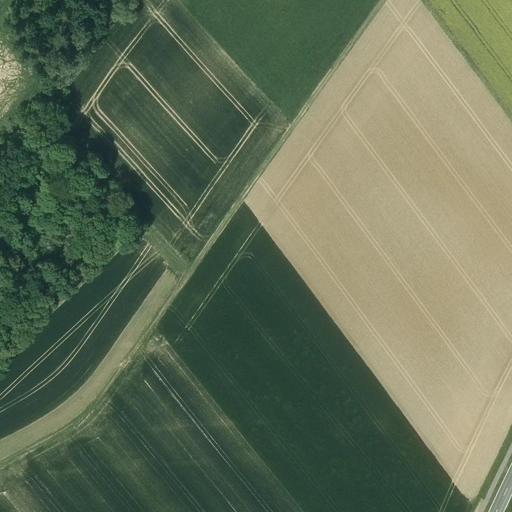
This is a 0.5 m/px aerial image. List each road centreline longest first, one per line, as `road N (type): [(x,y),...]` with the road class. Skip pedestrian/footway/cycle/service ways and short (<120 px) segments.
road 1 (track): [(0,464),(82,419),(105,392),(383,0)]
road 2 (track): [(112,22),(0,193)]
road 3 (track): [(415,0),(511,125)]
